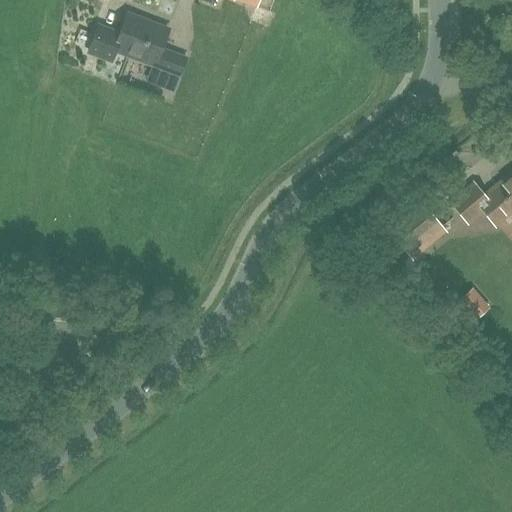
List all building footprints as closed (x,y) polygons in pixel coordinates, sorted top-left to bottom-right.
[(129,57),(141,22),(127,16),(119,37),(99,29),(88,54),(110,63),(115,52),(129,57)] [(167,32),(141,22),(129,57),(153,67),(152,70),(177,80),(185,60),(160,50),(167,32)] [(495,225),(511,211),(511,171),(483,195),(473,183),(450,201),(468,222),(483,210),(495,225)] [(390,231),(406,251),(438,224),(422,205),(390,231)] [(488,308),(472,288),(453,304),(469,324),(488,308)] [(46,298),(44,318),(75,322),(77,302),(46,298)]
